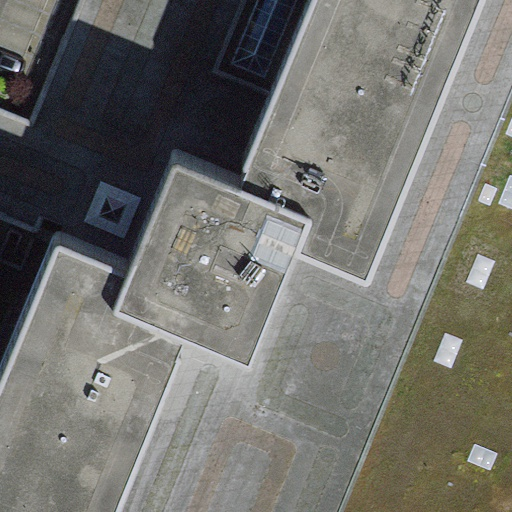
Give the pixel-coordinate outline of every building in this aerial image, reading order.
[(240,175),(312,0),(82,0),(32,125),(0,203),(0,207),(57,235),(133,263),(180,151),(240,175)] [(341,511),(511,99),(511,0),(481,0),(372,269),(299,239),(253,353),(190,328),(115,511),(341,511)] [(312,0),(240,175),(313,205),(299,239),(372,269),(481,0),(312,0)] [(511,511),(511,99),(341,511),(511,511)] [(0,203),(32,125),(0,112),(0,203)] [(180,151),(133,263),(119,298),(190,328),(253,353),(299,239),(313,205),(240,175),(180,151)] [(115,511),(190,328),(119,298),(133,263),(57,235),(31,298),(0,372),(0,511),(115,511)]
